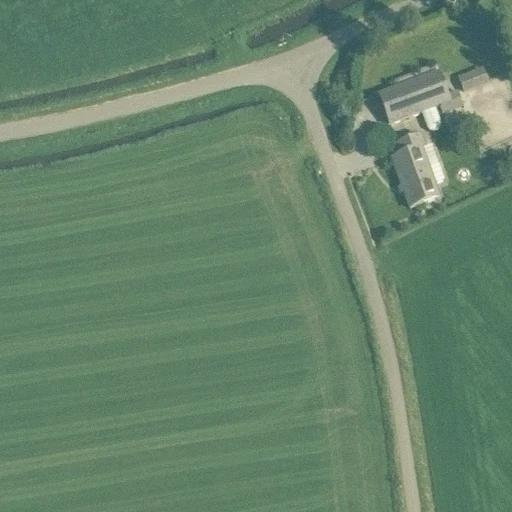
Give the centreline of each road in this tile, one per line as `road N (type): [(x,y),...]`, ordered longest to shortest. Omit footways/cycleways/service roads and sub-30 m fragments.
road 1 (unclassified): [(291,57),(375,247),(407,390),(421,511)]
road 2 (unclassified): [(0,139),(155,109),(291,57)]
road 3 (unclassified): [(291,57),(439,0)]
